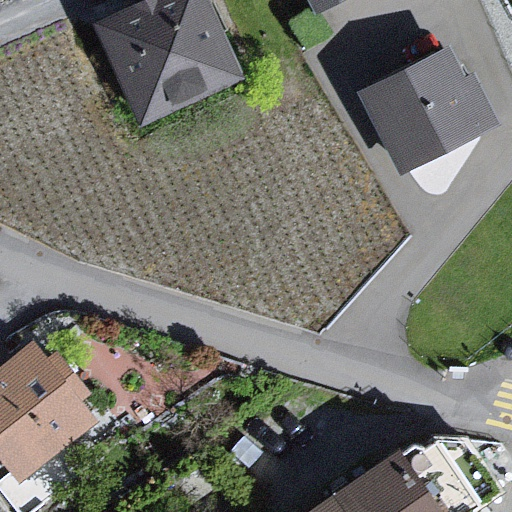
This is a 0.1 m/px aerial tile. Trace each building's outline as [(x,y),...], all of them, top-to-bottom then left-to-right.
[(201,0),(156,0),(86,32),(133,133),(240,84),(201,0)] [(300,0),(309,17),(344,0),(300,0)] [(444,50),(353,94),(396,179),(496,129),(470,77),(459,79),(444,50)] [(26,344),(0,365),(0,464),(15,481),(90,407),(47,357),(38,360),(26,344)] [(445,511),(392,435),(280,511),(445,511)]
